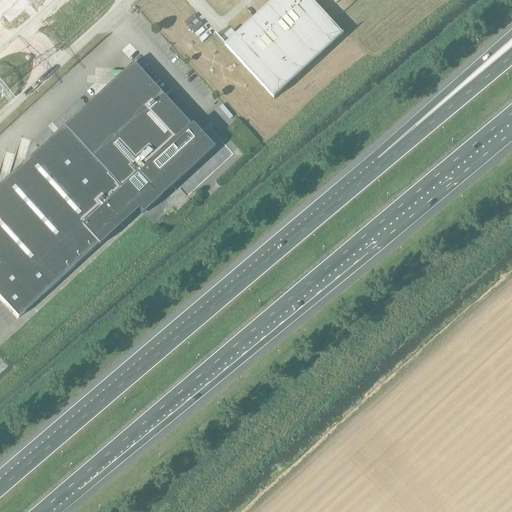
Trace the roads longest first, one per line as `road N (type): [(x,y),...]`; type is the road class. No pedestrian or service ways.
road 1 (motorway): [(41,511),(511,118)]
road 2 (motorway): [(383,163),(0,490)]
road 3 (motorway): [(511,34),(412,122),(383,163)]
road 4 (motorway): [(511,56),(383,163)]
